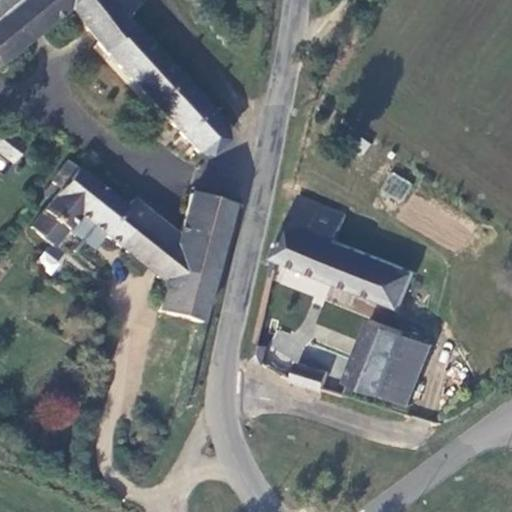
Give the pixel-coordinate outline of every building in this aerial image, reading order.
[(0,0),(0,65),(69,10),(102,51),(153,105),(179,81),(122,19),(140,6),(135,0),(0,0)] [(153,105),(196,153),(209,157),(225,142),(223,129),(179,81),(153,105)] [(1,131),(0,131),(0,154),(12,164),(24,149),(1,131)] [(125,209),(67,164),(52,183),(60,190),(30,229),(54,248),(67,231),(80,241),(72,252),(74,254),(82,243),(94,228),(105,237),(165,284),(166,285),(179,239),(177,238),(132,201),(125,209)] [(401,203),(411,182),(389,172),(379,193),(401,203)] [(166,285),(165,284),(157,312),(199,324),(232,207),(189,194),(177,238),(179,239),(166,285)] [(389,319),(404,286),(353,266),(322,254),(329,240),(333,228),(292,212),(268,271),(389,319)] [(105,237),(94,228),(82,243),(93,252),(105,237)] [(48,250),(37,258),(49,274),(60,266),(48,250)] [(363,337),(341,395),(373,407),(395,347),(363,337)] [(424,359),(395,347),(373,407),(402,418),(424,359)] [(255,357),(246,354),(237,378),(243,380),(255,357)] [(288,380),(283,395),(310,403),(314,397),(315,389),(288,380)]
